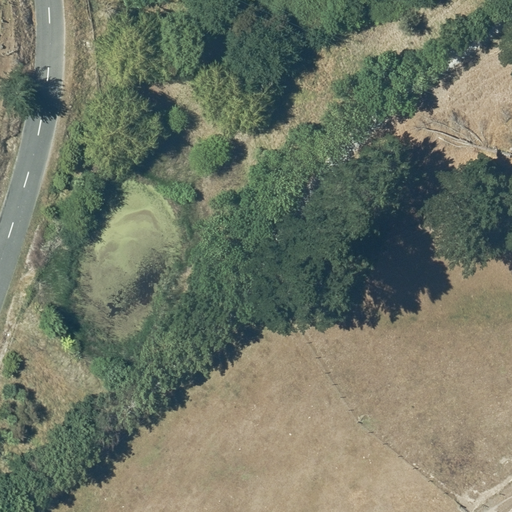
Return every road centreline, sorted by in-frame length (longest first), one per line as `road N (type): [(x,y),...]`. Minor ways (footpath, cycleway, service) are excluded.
road 1 (unknown): [(82,511),(418,74),(464,49),(511,39)]
road 2 (unclassified): [(0,256),(44,101),(45,0)]
